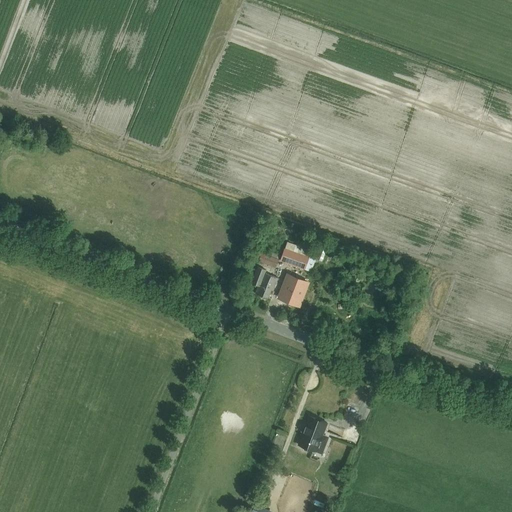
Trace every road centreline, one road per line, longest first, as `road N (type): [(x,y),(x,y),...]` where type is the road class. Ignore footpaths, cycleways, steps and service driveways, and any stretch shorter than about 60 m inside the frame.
road 1 (tertiary): [(511,405),(226,308)]
road 2 (tertiary): [(226,308),(0,222)]
road 3 (unclassified): [(149,511),(226,308)]
